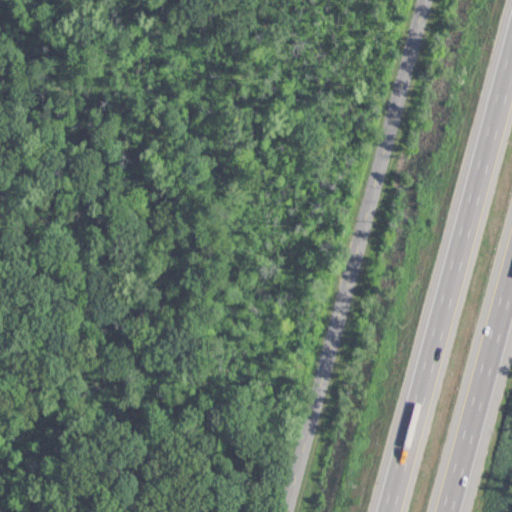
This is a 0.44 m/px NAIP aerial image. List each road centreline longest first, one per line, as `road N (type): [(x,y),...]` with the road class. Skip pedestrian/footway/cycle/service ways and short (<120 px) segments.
road 1 (residential): [(284,511),(423,0)]
road 2 (motorway): [(511,46),(385,511)]
road 3 (motorway): [(447,511),(511,276)]
